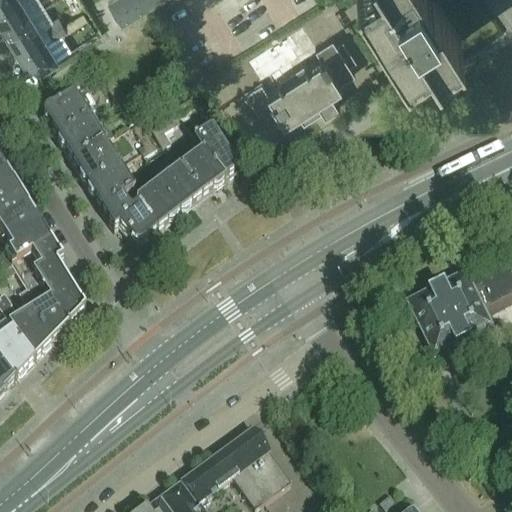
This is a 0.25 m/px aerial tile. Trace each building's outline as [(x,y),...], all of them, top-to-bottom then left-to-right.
[(10,0),(0,6),(0,22),(6,32),(31,17),(20,0),(10,0)] [(164,0),(167,4),(173,0),(110,0),(107,2),(122,26),(162,0),(164,0)] [(436,0),(368,0),(404,57),(406,56),(405,54),(426,40),(436,55),(438,54),(436,52),(458,38),(459,40),(461,39),(436,0)] [(83,13),(63,27),(67,32),(87,19),(83,13)] [(6,32),(19,53),(44,38),(31,17),(6,32)] [(67,32),(63,27),(57,18),(45,27),(55,41),(67,32)] [(58,60),(44,38),(19,53),(33,75),(58,60)] [(324,114),(339,105),(330,91),(340,85),(339,82),(354,73),(349,66),(356,62),(342,41),(336,45),(332,38),(314,49),(320,58),(307,66),(304,61),(276,79),(279,84),(267,91),(260,81),(242,92),(267,130),(296,112),(303,122),(321,110),(324,114)] [(138,125),(110,79),(102,83),(130,130),(138,125)] [(46,127),(57,145),(87,126),(83,119),(95,111),(84,94),(44,119),(46,127)] [(196,111),(192,104),(174,114),(178,122),(196,111)] [(176,132),(168,119),(148,132),(163,155),(170,150),(163,140),(176,132)] [(57,145),(71,169),(102,149),(87,126),(57,145)] [(141,128),(133,133),(144,152),(138,156),(142,163),(156,154),(141,128)] [(192,147),(200,160),(203,158),(224,185),(232,180),(234,172),(211,135),(192,147)] [(117,173),(102,149),(71,169),(86,192),(117,173)] [(225,187),(224,185),(203,158),(200,160),(181,174),(202,204),(225,187)] [(86,192),(101,216),(119,204),(131,196),(117,173),(86,192)] [(202,204),(181,174),(157,191),(158,193),(179,222),(202,204)] [(0,212),(16,203),(10,192),(12,186),(6,176),(0,180),(0,212)] [(136,207),(137,213),(156,239),(179,222),(158,193),(157,191),(136,207)] [(0,236),(3,242),(34,223),(29,215),(23,213),(16,203),(0,212),(0,236)] [(113,236),(119,232),(130,218),(119,204),(101,216),(113,236)] [(137,213),(130,218),(119,232),(135,249),(144,249),(156,239),(137,213)] [(41,233),(34,223),(3,242),(11,255),(0,262),(0,277),(45,248),(38,238),(41,233)] [(511,255),(511,258),(466,283),(482,315),(511,300),(511,243),(508,245),(511,255)] [(23,287),(33,281),(56,271),(62,267),(49,247),(45,249),(45,248),(0,277),(0,287),(17,278),(23,287)] [(84,316),(56,271),(33,281),(68,334),(84,316)] [(491,331),(482,315),(466,283),(464,278),(443,290),(442,289),(428,296),(428,297),(406,308),(436,368),(450,361),(447,354),(491,331)] [(40,311),(30,317),(51,351),(68,334),(33,281),(23,287),(40,311)] [(0,320),(35,369),(51,351),(30,317),(17,326),(11,317),(12,316),(5,304),(0,297),(0,320)] [(0,367),(16,389),(35,369),(0,320),(0,367)] [(0,405),(16,389),(0,367),(0,405)] [(253,436),(149,511),(207,511),(210,511),(206,505),(226,490),(235,501),(240,497),(251,511),(260,511),(290,490),(268,459),(270,458),(253,436)] [(387,501),(377,510),(379,511),(389,511),(394,509),(387,501)]
